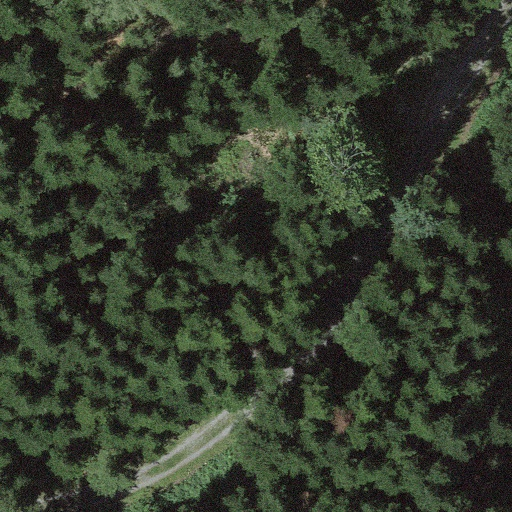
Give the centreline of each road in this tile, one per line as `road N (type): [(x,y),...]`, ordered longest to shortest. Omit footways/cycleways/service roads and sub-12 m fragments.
road 1 (track): [(511,40),(306,379),(205,456),(135,492),(58,511)]
road 2 (track): [(511,306),(375,265)]
